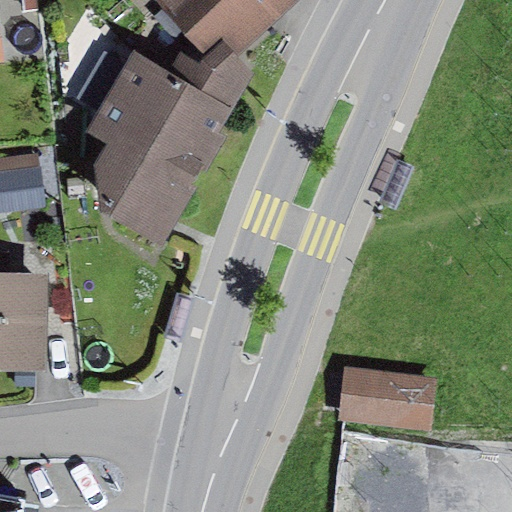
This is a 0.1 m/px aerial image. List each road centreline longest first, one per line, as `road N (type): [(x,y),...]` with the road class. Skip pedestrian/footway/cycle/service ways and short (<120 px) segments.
road 1 (secondary): [(381,0),(213,447)]
road 2 (residential): [(213,447),(96,421),(0,432)]
